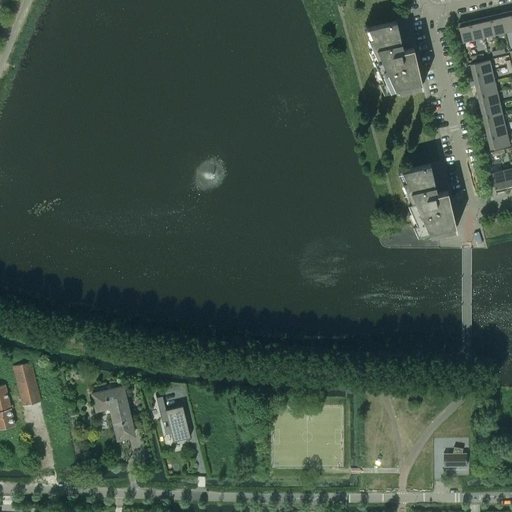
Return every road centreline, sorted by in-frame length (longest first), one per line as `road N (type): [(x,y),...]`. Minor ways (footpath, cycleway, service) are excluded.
road 1 (residential): [(401,497),(0,488)]
road 2 (residential): [(472,208),(426,13)]
